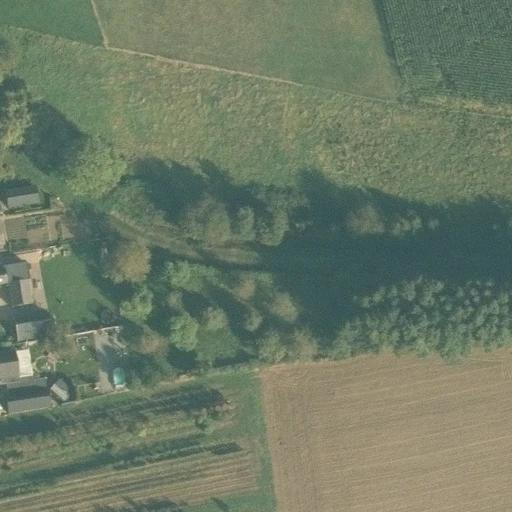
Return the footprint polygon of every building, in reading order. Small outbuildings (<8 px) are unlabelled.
[(16,190),(4,192),(7,210),(19,208),(16,190)] [(32,305),(27,272),(26,269),(3,273),(3,272),(0,272),(0,285),(8,285),(12,308),(32,305)] [(18,383),(13,354),(0,356),(0,380),(4,380),(5,386),(18,383)] [(62,384),(54,393),(64,402),(72,393),(62,384)] [(47,390),(6,397),(8,414),(50,407),(47,390)]
